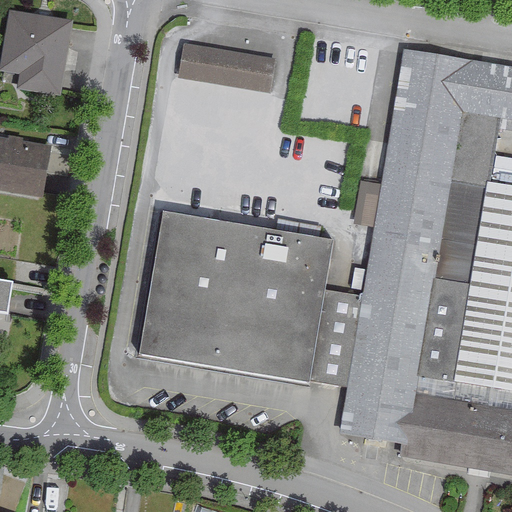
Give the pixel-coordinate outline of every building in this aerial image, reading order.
[(59,101),(73,23),(13,13),(2,75),(22,79),(20,94),(59,101)] [(269,94),(274,64),(187,50),(183,81),(269,94)] [(326,295),(335,245),(167,218),(144,360),(349,394),(342,438),(403,448),(401,457),(511,475),(511,188),(488,185),(499,121),(511,123),(511,71),(403,53),(381,189),(361,186),(354,229),(374,232),(363,301),(326,295)] [(0,194),(45,204),(56,154),(0,142),(0,194)] [(0,317),(12,319),(16,288),(0,286),(0,317)]
